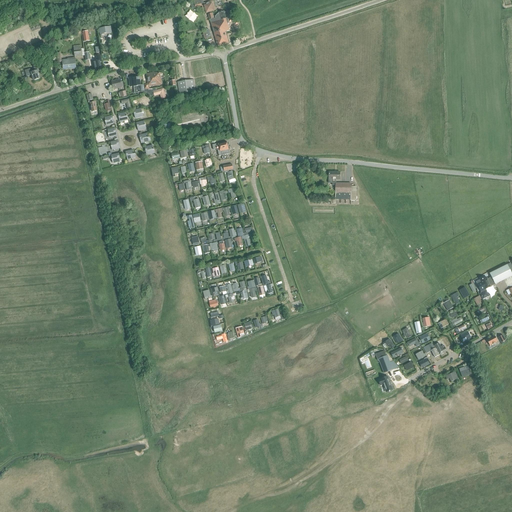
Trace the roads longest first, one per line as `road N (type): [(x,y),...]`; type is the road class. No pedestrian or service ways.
road 1 (unclassified): [(222,52),(240,137),(255,149),(509,178)]
road 2 (unknown): [(0,22),(92,6),(140,17),(183,0)]
road 3 (unclassified): [(58,90),(222,52)]
road 4 (unclassified): [(378,0),(222,52)]
